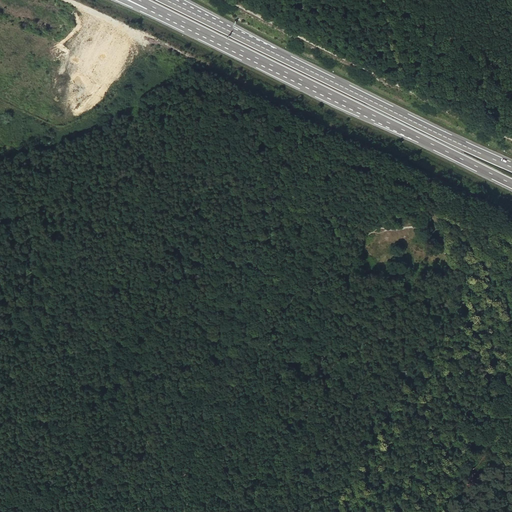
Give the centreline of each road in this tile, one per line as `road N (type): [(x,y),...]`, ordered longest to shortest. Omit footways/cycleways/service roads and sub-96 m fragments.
road 1 (track): [(66,0),(511,214)]
road 2 (track): [(112,511),(306,114)]
road 3 (trunk): [(149,4),(511,183)]
road 4 (trunk): [(511,166),(166,0)]
road 5 (track): [(429,173),(490,403),(439,511)]
road 6 (track): [(228,0),(511,137)]
